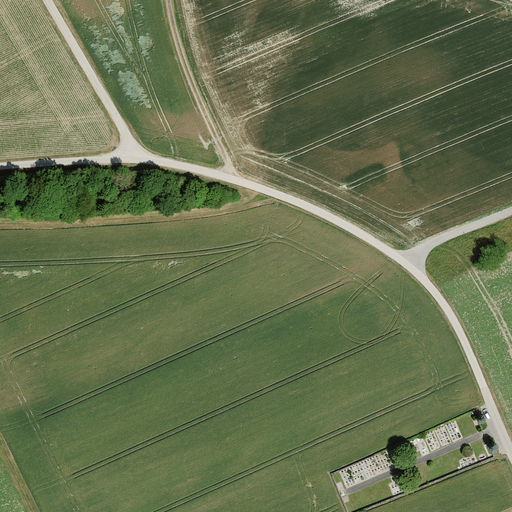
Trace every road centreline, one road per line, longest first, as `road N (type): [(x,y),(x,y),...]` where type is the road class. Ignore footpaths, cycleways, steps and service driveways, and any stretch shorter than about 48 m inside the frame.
road 1 (unclassified): [(409,266),(343,223),(232,179),(138,157),(0,165)]
road 2 (unclassified): [(409,266),(441,301),(511,449)]
road 3 (track): [(232,179),(168,0)]
road 4 (track): [(409,266),(429,242),(511,209)]
